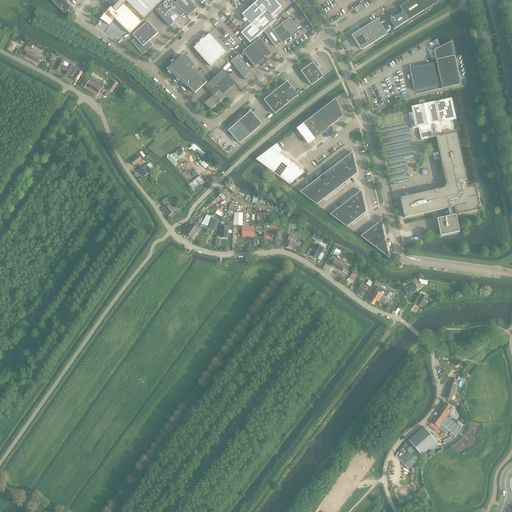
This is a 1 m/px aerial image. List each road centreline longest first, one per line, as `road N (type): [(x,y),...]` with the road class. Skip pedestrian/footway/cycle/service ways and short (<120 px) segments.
road 1 (unclassified): [(396,511),(386,463),(402,436),(435,408),(431,346),(295,256),(220,254),(185,243),(126,169),(100,112),(0,49)]
road 2 (secondary): [(479,0),(511,144)]
road 3 (unclassified): [(496,273),(407,259),(388,206)]
road 4 (unclassified): [(211,123),(327,36)]
